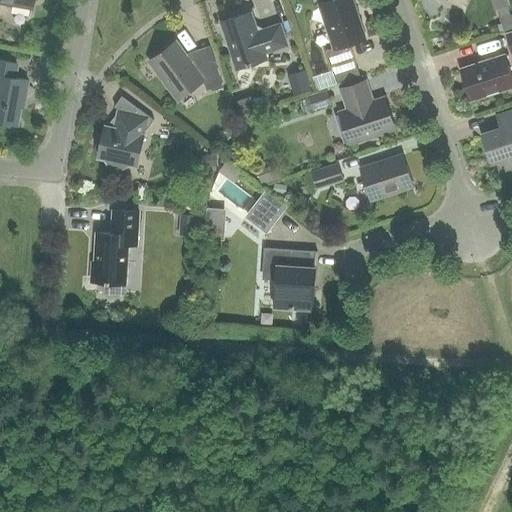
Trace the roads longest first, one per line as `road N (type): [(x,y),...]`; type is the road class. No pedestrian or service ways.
road 1 (residential): [(82,0),(53,172),(0,169)]
road 2 (residential): [(466,212),(396,0)]
road 3 (residential): [(348,274),(350,251),(466,212)]
